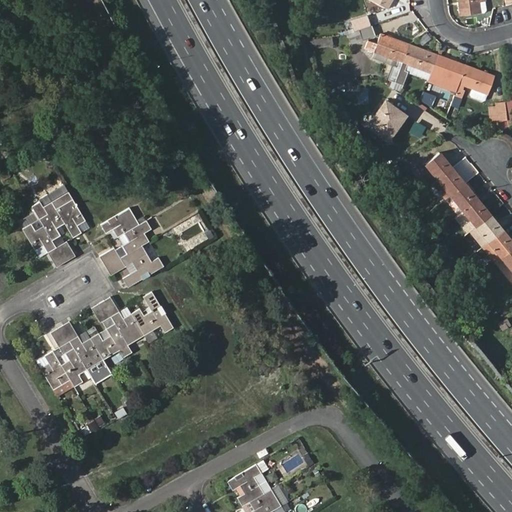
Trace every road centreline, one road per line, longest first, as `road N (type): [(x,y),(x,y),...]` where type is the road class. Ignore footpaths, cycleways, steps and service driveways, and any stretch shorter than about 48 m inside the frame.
road 1 (motorway): [(165,0),(333,273),(511,495)]
road 2 (motorway): [(511,443),(429,347),(300,164),(202,0)]
road 3 (residential): [(413,511),(352,432),(327,413),(297,421),(125,511)]
road 4 (residential): [(93,511),(0,340)]
